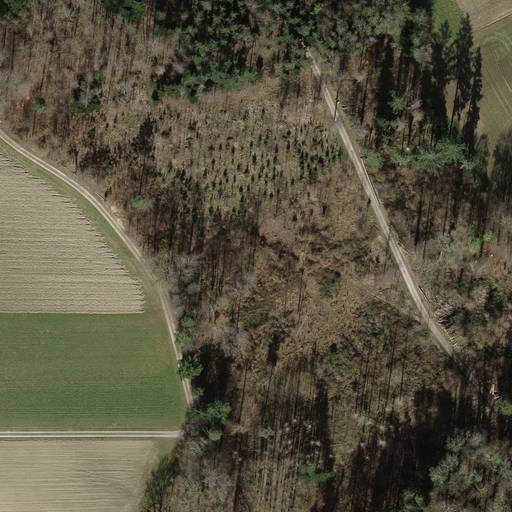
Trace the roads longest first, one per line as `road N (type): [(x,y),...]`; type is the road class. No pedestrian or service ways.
road 1 (track): [(252,0),(310,57),(416,302),(511,425)]
road 2 (track): [(194,434),(161,286),(125,228),(0,130)]
road 3 (track): [(0,434),(194,434)]
